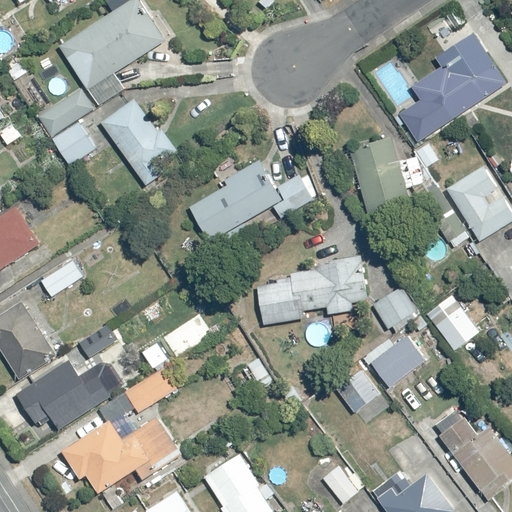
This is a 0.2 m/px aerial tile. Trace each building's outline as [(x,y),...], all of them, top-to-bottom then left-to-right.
[(167,41),(141,0),(135,0),(62,46),(100,106),(126,90),(116,74),(167,41)] [(508,84),(475,34),(438,58),(442,64),(413,83),(423,99),(401,114),(420,143),(508,84)] [(78,121),(96,109),(81,87),(38,116),(53,138),(67,129),(78,121)] [(158,128),(136,98),(103,122),(151,188),(188,162),(161,125),(158,128)] [(16,119),(0,129),(0,133),(10,149),(28,137),(16,119)] [(67,129),(53,138),(72,166),(97,149),(78,121),(67,129)] [(426,183),(417,152),(399,158),(393,137),(351,149),(370,216),(412,204),(407,188),(426,183)] [(429,140),(415,149),(417,152),(426,168),(440,160),(429,140)] [(192,207),(211,241),(260,214),(270,231),(324,200),(307,170),(276,188),(260,161),(228,179),(231,185),(192,207)] [(511,224),(511,208),(486,165),(448,188),(481,243),(511,224)] [(0,272),(42,245),(18,208),(0,219),(0,272)] [(471,237),(455,211),(437,222),(453,248),(471,237)] [(370,301),(362,256),(318,263),(319,270),(258,280),(266,325),(307,318),(307,313),(329,310),(330,315),(355,311),(354,303),(370,301)] [(87,275),(77,259),(43,280),(53,297),(87,275)] [(403,288),(377,306),(397,336),(412,326),(417,332),(428,325),(403,288)] [(482,332),(454,294),(429,313),(456,351),(482,332)] [(21,378),(65,349),(42,314),(36,318),(25,301),(0,317),(0,351),(2,350),(21,378)] [(110,323),(79,343),(90,360),(121,340),(110,323)] [(426,362),(407,336),(372,362),(392,388),(426,362)] [(171,360),(161,342),(144,352),(154,369),(171,360)] [(87,383),(71,359),(19,395),(37,422),(49,414),(61,431),(113,395),(99,375),(87,383)] [(276,378),(263,359),(235,378),(244,391),(258,381),(262,388),(276,378)] [(135,408),(139,414),(188,383),(177,366),(169,371),(166,367),(99,409),(108,423),(64,452),(83,480),(89,476),(101,495),(138,470),(145,481),(183,456),(157,416),(138,428),(129,413),(135,408)] [(381,395),(365,374),(340,393),(356,414),(381,395)] [(459,407),(437,424),(444,433),(441,435),(491,500),(511,483),(511,453),(489,424),(478,432),(459,407)] [(450,491),(408,435),(392,448),(406,467),(374,490),(390,511),(456,511),(459,510),(447,494),(450,491)] [(225,506),(222,508),(224,511),(275,511),(268,499),(278,492),(271,481),(263,486),(242,453),(206,476),(225,506)] [(351,478),(340,464),(324,478),(345,503),(366,486),(357,474),(351,478)] [(192,511),(179,490),(148,509),(150,511),(192,511)]
